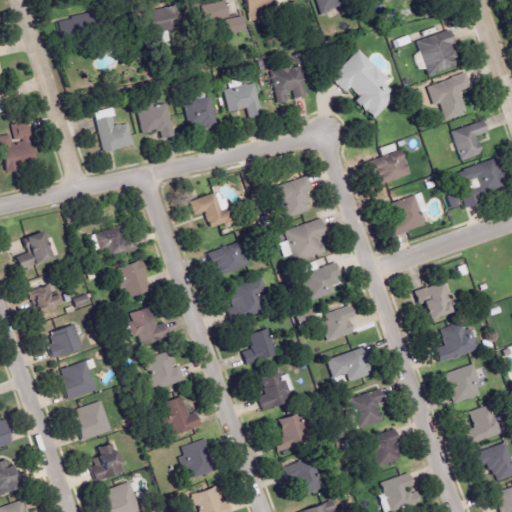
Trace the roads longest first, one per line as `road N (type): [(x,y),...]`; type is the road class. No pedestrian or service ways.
road 1 (residential): [(420,421),(315,138),(136,175)]
road 2 (residential): [(257,511),(136,175)]
road 3 (residential): [(77,188),(19,0)]
road 4 (residential): [(0,329),(64,511)]
road 5 (residential): [(511,220),(366,270)]
road 6 (residential): [(136,175),(0,205)]
road 7 (tertiary): [(511,114),(473,0)]
